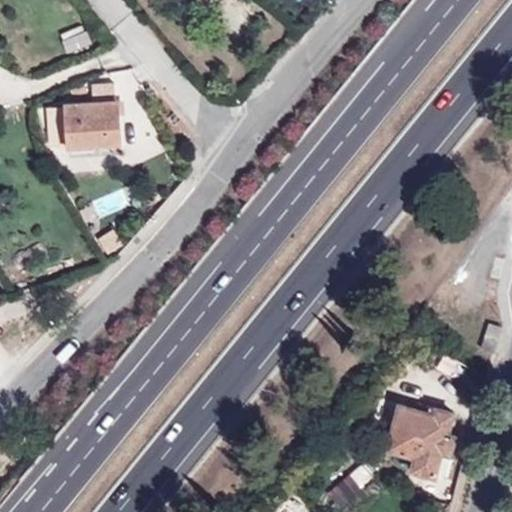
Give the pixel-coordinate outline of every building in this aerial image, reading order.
[(96,140),(122,139),(119,99),(65,103),(66,105),(67,139),(67,146),(96,144),(96,140)] [(67,139),(66,105),(42,107),(45,141),(67,139)] [(503,326),(489,322),(481,347),(493,352),(503,326)] [(442,451),(450,454),(456,435),(448,433),(453,413),(437,407),(434,414),(399,405),(387,448),(414,455),(412,470),(435,476),(442,451)] [(443,478),(450,454),(442,451),(435,476),(443,478)] [(347,501),(361,489),(353,478),(338,488),(347,501)]
